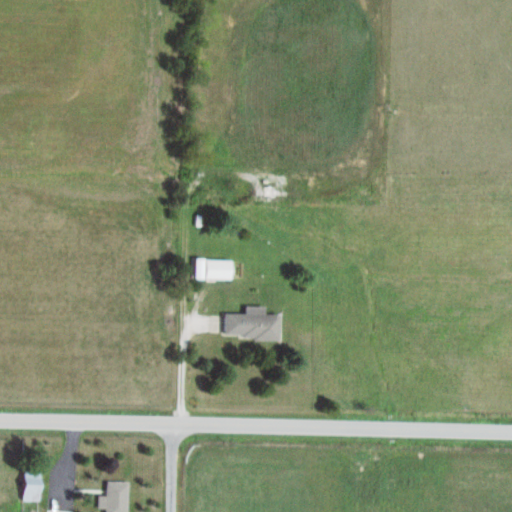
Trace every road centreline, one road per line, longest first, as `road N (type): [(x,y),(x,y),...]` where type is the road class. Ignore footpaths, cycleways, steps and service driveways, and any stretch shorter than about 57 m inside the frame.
road 1 (tertiary): [(511,433),(0,422)]
road 2 (residential): [(173,428),(190,188)]
